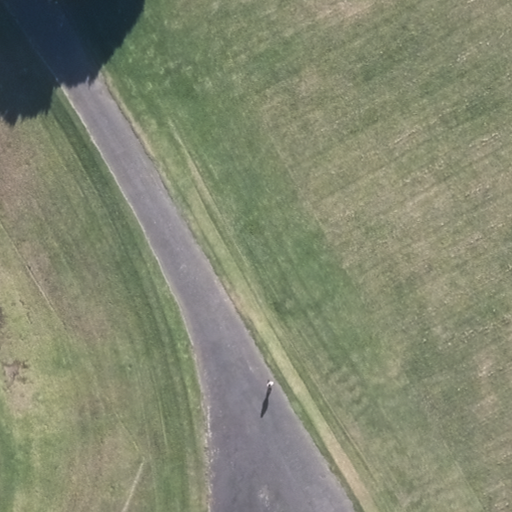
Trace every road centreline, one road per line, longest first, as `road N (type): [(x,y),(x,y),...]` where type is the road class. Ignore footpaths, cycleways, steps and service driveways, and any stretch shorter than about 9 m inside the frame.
road 1 (track): [(23,0),(330,511)]
road 2 (track): [(235,347),(242,511)]
